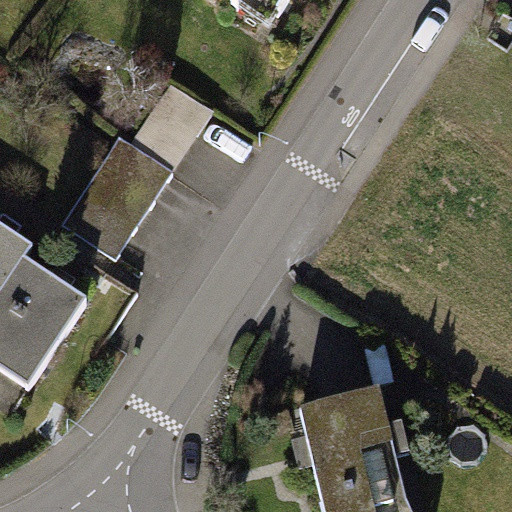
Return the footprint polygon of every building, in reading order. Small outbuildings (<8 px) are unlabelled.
[(218,0),(274,37),(299,0),(218,0)] [(64,228),(117,264),(217,118),(175,89),(132,151),(121,144),(64,228)] [(0,308),(29,267),(35,259),(0,234),(0,308)] [(92,311),(29,267),(0,308),(0,377),(31,399),(92,311)] [(414,511),(387,402),(303,422),(325,511),(414,511)]
